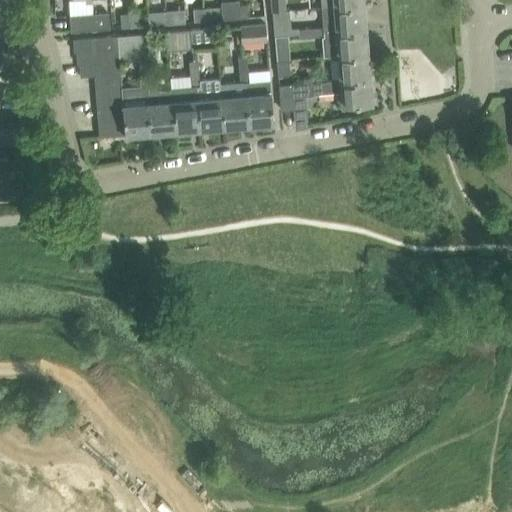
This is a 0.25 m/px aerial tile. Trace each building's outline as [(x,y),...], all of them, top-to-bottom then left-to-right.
[(239,5),(238,0),(221,1),(222,19),(240,18),(239,5)] [(271,0),(272,11),(285,9),(284,0),(271,0)] [(322,31),(366,27),(364,3),(321,6),(322,19),(323,26),(322,27),(322,31)] [(247,4),(239,5),(240,18),(248,17),(247,4)] [(202,7),(203,20),(213,19),(212,6),(202,7)] [(193,8),(194,21),(203,20),(202,7),(193,8)] [(156,11),(157,23),(167,23),(166,10),(156,11)] [(166,10),(167,23),(176,22),(175,10),(166,10)] [(107,12),(92,13),(93,29),(109,28),(107,12)] [(139,12),(129,13),(130,26),(140,25),(139,12)] [(92,13),(90,13),(70,14),(71,31),(93,29),(92,13)] [(120,14),(121,27),(130,26),(129,13),(120,14)] [(265,22),(240,24),(241,42),(252,42),(266,40),(265,22)] [(204,43),(215,42),(214,27),(202,28),(190,29),(191,48),(192,47),(193,60),(189,61),(190,73),(199,73),(196,44),(204,43)] [(322,27),(308,28),(309,37),(323,36),(324,44),(325,55),(338,54),(368,52),(366,27),(322,31),(322,27)] [(298,38),(309,37),(308,28),(298,29),(298,33),(298,38)] [(191,48),(190,29),(166,31),(168,49),(191,48)] [(142,33),(116,35),(117,48),(118,60),(144,58),(142,33)] [(117,48),(116,35),(113,35),(93,37),(73,38),(74,51),(76,51),(117,48)] [(118,60),(117,48),(76,51),(77,63),(79,63),(118,60)] [(340,79),(370,76),(368,52),(338,54),(340,79)] [(239,69),(248,68),(247,56),(238,57),(239,69)] [(278,75),(290,74),(289,59),(277,60),(278,75)] [(119,72),(118,60),(79,63),(80,76),(95,74),(119,72)] [(140,77),(149,77),(148,64),(139,65),(140,77)] [(270,67),(248,70),(249,80),(271,77),(270,67)] [(240,81),(220,83),(219,83),(222,126),(247,124),(244,81),(248,81),(248,71),(248,68),(239,69),(240,81)] [(120,85),(119,72),(95,74),(96,87),(120,85)] [(171,89),(170,89),(174,130),(198,128),(195,85),(199,85),(199,80),(200,80),(199,73),(190,73),(191,85),(171,87),(171,89)] [(301,82),(291,83),(293,108),(305,107),(310,107),(317,106),(316,93),(341,91),(342,104),(372,102),(370,76),(340,79),(340,80),(311,82),(311,81),(303,82),(301,82)] [(141,90),(146,90),(150,89),(150,84),(149,77),(140,77),(141,84),(141,90)] [(219,79),(200,80),(199,80),(199,85),(195,85),(198,128),(222,126),(219,83),(220,83),(219,79)] [(247,124),(273,122),(270,79),(248,81),(244,81),(247,124)] [(291,83),(278,84),(280,109),(293,108),(291,83)] [(123,122),(99,124),(100,136),(149,132),(146,90),(141,90),(141,84),(120,86),(121,97),(121,103),(122,109),(123,122)] [(150,84),(150,89),(146,90),(149,132),(174,130),(170,89),(159,90),(158,84),(150,84)] [(120,85),(96,87),(97,99),(121,97),(120,85)] [(122,109),(121,103),(121,97),(97,99),(98,111),(122,109)] [(123,122),(122,109),(98,111),(99,124),(123,122)]
